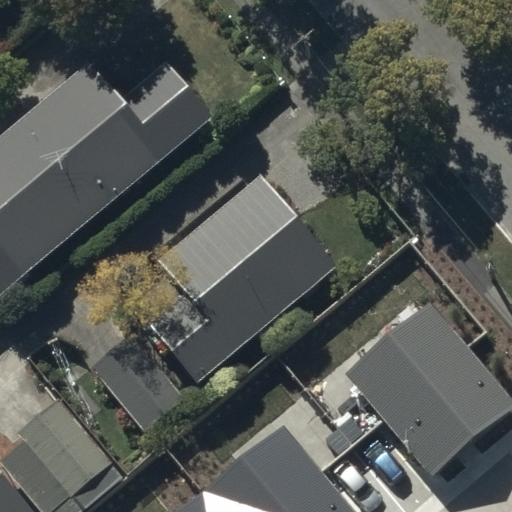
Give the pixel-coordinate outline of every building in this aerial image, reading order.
[(0,309),(212,131),(166,78),(124,114),(91,75),(0,151),(0,309)] [(340,279),(263,188),(161,274),(189,308),(151,339),(200,396),(340,279)] [(94,379),(146,441),(187,408),(135,345),(94,379)] [(233,482),(258,511),(312,511),(385,452),(326,381),(291,410),(283,400),(203,466),(223,491),(233,482)] [(60,409),(19,443),(26,452),(1,472),(34,511),(96,511),(119,493),(107,479),(113,473),(60,409)] [(434,511),(385,452),(312,511),(434,511)] [(0,511),(25,511),(0,482),(0,511)]
